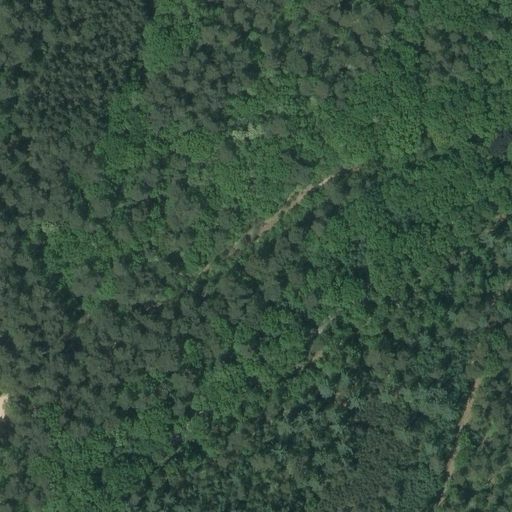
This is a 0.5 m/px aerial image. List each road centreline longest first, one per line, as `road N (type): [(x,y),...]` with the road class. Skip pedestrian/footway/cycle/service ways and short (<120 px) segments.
road 1 (unclassified): [(78,511),(511,180)]
road 2 (track): [(76,0),(8,135),(13,194),(31,245),(74,293),(150,310)]
